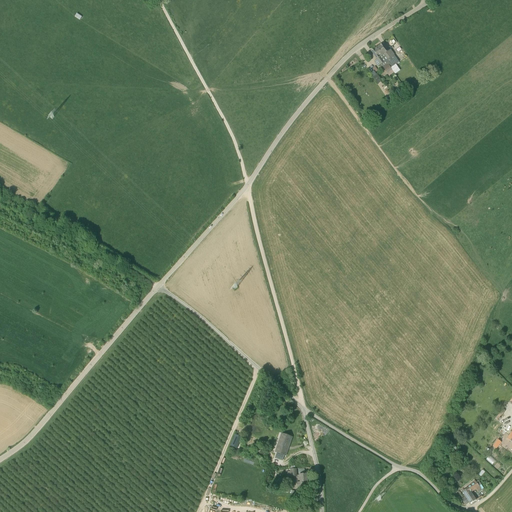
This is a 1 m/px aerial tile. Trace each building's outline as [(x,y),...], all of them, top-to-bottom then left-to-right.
[(391,50),(387,52),(382,44),(377,48),(386,61),(388,64),(390,68),(399,62),(391,50)] [(372,51),(377,59),(374,61),(378,66),(386,61),(377,48),(372,51)] [(390,68),(388,64),(385,66),(391,75),(394,72),(390,68)] [(376,75),(373,78),(378,84),(382,81),(376,75)] [(384,101),(389,105),(394,100),(390,96),(384,101)] [(498,418),(505,410),(503,408),(496,416),(498,418)] [(282,434),(281,437),(276,452),(277,452),(275,458),(282,461),(284,455),(285,455),(290,440),(291,438),(282,434)] [(235,443),(232,452),(237,454),(241,445),(235,443)] [(304,486),(304,481),(307,481),(307,474),(299,475),(300,482),(297,482),(297,487),(304,486)] [(476,501),(471,493),(476,490),(479,493),(484,489),(481,486),(478,480),(475,482),(474,480),(463,489),(463,490),(462,492),(465,497),(461,500),(465,505),(470,502),(471,504),(476,501)]
